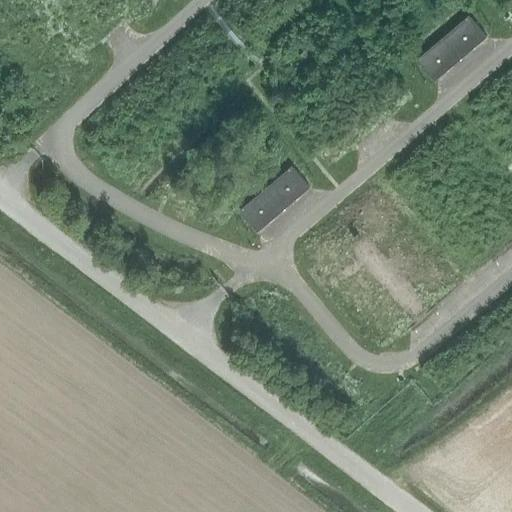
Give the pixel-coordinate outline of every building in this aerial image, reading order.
[(38,0),(87,51),(101,39),(121,20),(134,7),(127,0),(38,0)] [(265,87),(331,164),(354,145),(385,118),(409,98),(379,63),(331,7),(253,73),(265,87)] [(434,80),(486,36),(468,15),(416,59),(434,80)] [(511,79),(466,118),(511,172),(511,79)] [(464,280),(511,239),(511,177),(464,121),(385,187),(464,280)] [(257,231),(309,187),(291,166),(239,210),(257,231)] [(407,328),(462,282),(383,189),(304,255),(383,348),(407,328)]
